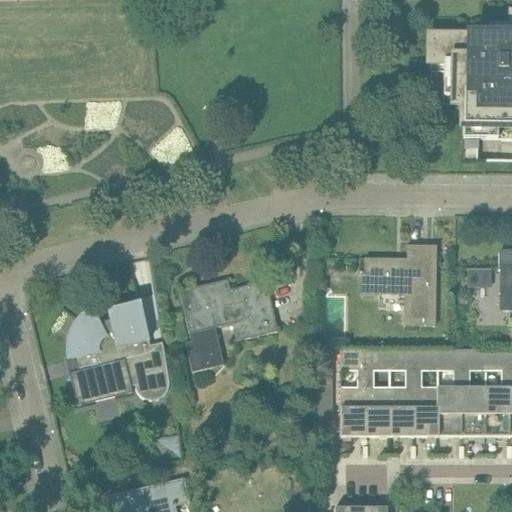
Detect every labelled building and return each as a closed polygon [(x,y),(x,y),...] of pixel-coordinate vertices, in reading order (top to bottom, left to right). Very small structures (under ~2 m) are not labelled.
[(496,141),(496,140),(496,128),(511,128),(511,17),(511,26),(489,26),(488,40),(430,39),(429,74),(442,74),(442,97),(453,97),(453,105),(462,105),(462,162),(476,162),(477,141),(496,141)] [(359,273),(359,277),(361,277),(361,296),(376,296),(376,292),(412,292),(412,310),(405,310),(405,326),(436,326),(436,247),(406,247),(406,260),(363,260),(363,273),(359,273)] [(511,254),(498,254),(498,272),(502,272),(502,294),(498,294),(498,295),(502,295),(502,309),(511,308),(511,254)] [(490,287),(489,268),(465,269),(465,287),(490,287)] [(215,355),(210,331),(232,325),(236,343),(278,333),(266,283),(221,294),(219,283),(179,293),(191,343),(185,345),(192,374),(223,366),(221,354),(215,355)] [(106,311),(108,321),(102,322),(98,324),(92,312),(89,315),(85,317),(82,320),(79,323),(75,329),(71,336),(69,344),(69,348),(69,353),(69,357),(70,361),(75,360),(78,372),(68,375),(76,407),(79,407),(77,397),(126,385),(129,395),(132,394),(130,388),(134,387),(134,390),(135,392),(137,395),(138,396),(140,398),(142,400),(145,401),(148,402),(149,402),(152,402),(155,402),(158,401),(160,400),(162,399),(163,398),(165,396),(166,393),(167,390),(168,389),(168,386),(168,384),(162,344),(149,347),(139,304),(106,311)] [(316,349),(316,357),(332,357),(332,349),(316,349)] [(437,373),(453,373),(453,389),(437,389),(436,439),(453,439),(453,435),(460,435),(460,439),(461,439),(461,351),(454,352),(437,352),(437,373)] [(468,439),(485,439),(485,389),(469,389),(469,373),(485,373),(485,352),(461,351),(461,439),(461,435),(468,435),(468,439)] [(485,389),(485,439),(501,439),(501,435),(508,435),(508,439),(509,351),(485,352),(485,373),(501,373),(501,389),(485,389)] [(357,374),(357,389),(340,389),(340,430),(340,433),(340,439),(357,439),(357,435),(364,435),(364,439),(365,352),(340,352),(340,374),(357,374)] [(389,352),(365,352),(364,439),(365,439),(365,435),(372,435),(372,439),(388,439),(389,389),(373,389),(373,374),(389,374),(389,352)] [(412,439),(413,439),(413,352),(389,352),(389,374),(405,374),(405,389),(389,389),(388,439),(405,439),(405,435),(412,435),(412,439)] [(437,352),(413,352),(413,439),(413,435),(420,435),(420,439),(436,439),(437,389),(421,389),(421,374),(437,373),(437,352)] [(316,357),(316,366),(332,366),(332,357),(316,357)] [(316,374),(332,374),(332,366),(316,366),(316,374)] [(316,374),(317,383),(332,383),(332,374),(316,374)] [(332,391),(332,383),(317,383),(317,391),(332,391)] [(317,391),(317,399),(332,399),(332,391),(317,391)] [(317,399),(317,408),(332,408),(332,399),(317,399)] [(332,408),(317,408),(317,416),(332,416),(332,408)] [(317,416),(317,425),(332,425),(332,416),(317,416)] [(332,430),(332,425),(317,425),(317,433),(318,433),(329,433),(332,433),(332,430)] [(179,458),(177,438),(158,441),(179,458)] [(239,474),(238,464),(228,465),(229,473),(234,475),(239,474)] [(183,480),(105,498),(108,511),(173,511),(173,508),(189,505),(183,480)]
